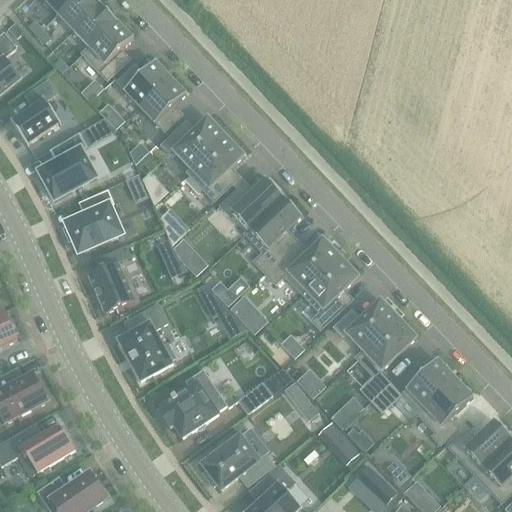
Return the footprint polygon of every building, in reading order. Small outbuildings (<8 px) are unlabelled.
[(76,0),(42,0),(58,17),(76,0)] [(102,8),(94,0),(76,0),(58,17),(74,34),(102,8)] [(118,25),(102,8),(74,34),(89,50),(82,56),(83,57),(118,25)] [(29,29),(37,38),(43,32),(35,24),(29,29)] [(16,25),(8,32),(17,42),(24,35),(16,25)] [(118,25),(83,57),(99,74),(107,83),(130,61),(122,53),(134,42),(118,25)] [(51,41),(43,32),(37,38),(45,47),(51,41)] [(4,36),(0,39),(0,97),(21,81),(5,61),(17,52),(4,36)] [(63,76),(69,70),(60,62),(55,67),(63,76)] [(143,77),(135,68),(117,85),(141,110),(171,81),(156,65),(143,77)] [(187,97),(171,81),(141,110),(165,135),(182,118),(174,109),(187,97)] [(12,123),(11,124),(28,149),(29,149),(28,147),(59,126),(60,128),(61,127),(46,104),(58,97),(49,83),(25,99),(33,111),(13,125),(12,123)] [(95,83),(81,95),(90,105),(104,92),(95,83)] [(113,112),(105,120),(105,121),(116,132),(124,124),(113,112)] [(226,140),(208,120),(188,140),(180,131),(162,148),(170,157),(174,154),(191,172),(187,175),(188,176),(226,140)] [(105,121),(99,124),(108,138),(117,133),(116,132),(105,121)] [(41,178),(38,180),(44,192),(48,190),(56,204),(97,181),(82,153),(87,150),(79,136),(51,153),(57,165),(39,175),(41,178)] [(188,176),(214,203),(233,186),(224,177),(244,159),(226,140),(188,176)] [(141,145),(130,155),(136,167),(150,154),(141,145)] [(151,175),(142,182),(148,195),(160,185),(151,175)] [(137,178),(126,183),(130,192),(141,187),(137,178)] [(238,192),(220,209),(229,218),(232,215),(249,233),(245,237),(246,238),(284,201),(266,182),(247,201),(238,192)] [(68,230),(64,232),(70,244),(73,243),(79,256),(123,237),(110,208),(113,207),(107,194),(80,206),(85,217),(66,226),(68,230)] [(246,238),(263,256),(254,264),(265,276),(290,252),(280,241),(302,220),(284,201),(246,238)] [(178,225),(167,236),(173,248),(187,235),(178,225)] [(276,287),(285,278),(303,297),(341,260),(323,241),(300,263),(290,252),(265,276),(276,287)] [(100,273),(89,278),(106,316),(135,303),(118,265),(131,260),(126,249),(96,263),(100,273)] [(195,254),(183,265),(196,278),(200,275),(207,268),(208,267),(195,254)] [(303,297),(320,315),(312,323),(320,332),(347,307),(339,298),(359,280),(341,260),(303,297)] [(205,288),(197,292),(213,321),(218,318),(228,312),(205,288)] [(228,292),(220,300),(228,309),(237,301),(228,292)] [(244,298),(230,312),(242,325),(256,311),(244,298)] [(338,327),(334,330),(343,339),(346,336),(364,355),(399,322),(381,303),(360,322),(352,314),(338,327)] [(154,333),(168,326),(158,308),(125,325),(131,337),(119,343),(141,384),(173,367),(154,333)] [(228,312),(218,318),(226,336),(243,328),(228,312)] [(0,351),(18,343),(4,314),(0,316),(0,351)] [(364,355),(357,361),(375,380),(379,376),(382,374),(417,341),(399,322),(364,355)] [(291,336),(281,346),(295,361),(305,351),(291,336)] [(417,416),(418,417),(456,381),(438,363),(409,389),(403,395),(420,414),(417,416)] [(284,371),(263,386),(273,399),(295,383),(284,371)] [(0,380),(0,416),(5,426),(48,404),(45,400),(48,398),(41,386),(39,387),(33,377),(19,384),(13,374),(0,380)] [(228,409),(223,402),(208,381),(203,374),(186,385),(190,391),(177,400),(176,399),(172,401),(173,403),(162,410),(164,413),(161,415),(171,431),(174,428),(183,441),(195,433),(195,434),(219,417),(218,416),(228,409)] [(361,393),(372,404),(390,387),(379,376),(375,380),(361,393)] [(432,439),(441,448),(458,431),(450,423),(474,400),(456,381),(418,417),(435,436),(432,439)] [(295,385),(285,393),(293,404),(303,396),(295,385)] [(273,399),(263,386),(238,404),(248,417),(273,399)] [(400,398),(390,387),(372,404),(383,415),(400,398)] [(62,439),(49,418),(0,447),(0,467),(2,470),(18,460),(21,465),(29,460),(38,476),(76,453),(66,436),(62,439)] [(332,424),(322,434),(335,447),(345,438),(332,424)] [(511,443),(511,441),(495,424),(475,443),(467,434),(449,451),(475,478),(511,443)] [(207,474),(204,477),(213,490),(217,487),(222,493),(240,479),(248,490),(275,469),(266,457),(259,463),(238,435),(210,456),(212,460),(202,468),(207,474)] [(511,496),(511,481),(511,480),(511,443),(475,478),(502,506),(511,496)] [(388,456),(376,468),(398,491),(410,479),(388,456)] [(369,468),(357,480),(386,508),(397,496),(369,468)] [(259,505),(250,511),(298,511),(285,496),(295,487),(279,469),(250,495),(259,505)] [(59,481),(39,495),(50,511),(58,511),(90,511),(108,501),(90,476),(74,486),(73,486),(74,487),(67,491),(66,491),(59,481)] [(417,484),(405,496),(413,505),(425,493),(417,484)]
